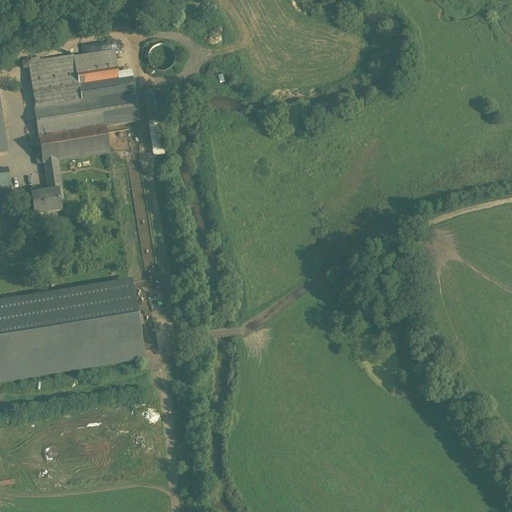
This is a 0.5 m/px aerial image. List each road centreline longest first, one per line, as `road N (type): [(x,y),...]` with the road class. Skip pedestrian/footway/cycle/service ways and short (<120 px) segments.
road 1 (track): [(165,378),(168,340),(239,330),(331,270),(457,210),(511,201)]
road 2 (track): [(175,511),(165,378),(0,406)]
